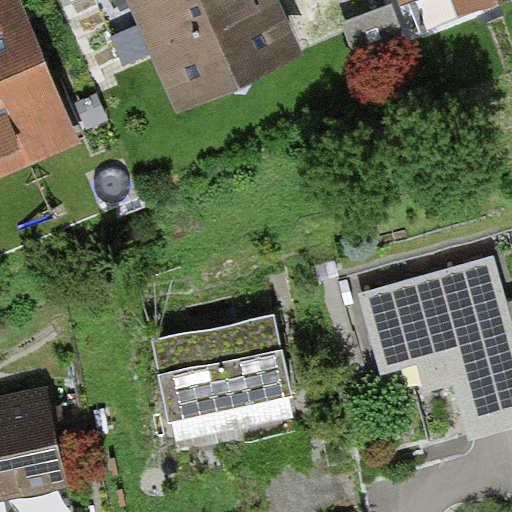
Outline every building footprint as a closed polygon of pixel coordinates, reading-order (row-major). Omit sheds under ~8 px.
[(22,0),(0,9),(0,184),(110,139),(52,0),(22,0)] [(180,97),(293,45),(272,0),(92,0),(123,67),(159,50),(180,97)] [(511,0),(411,0),(415,8),(436,0),(481,0),(489,19),(511,10),(511,0)] [(493,436),(511,429),(511,281),(503,256),(375,301),(397,362),(432,350),(444,383),(471,374),(493,436)] [(297,311),(169,339),(192,442),(320,414),(297,311)] [(72,392),(0,411),(0,507),(96,483),(72,392)]
